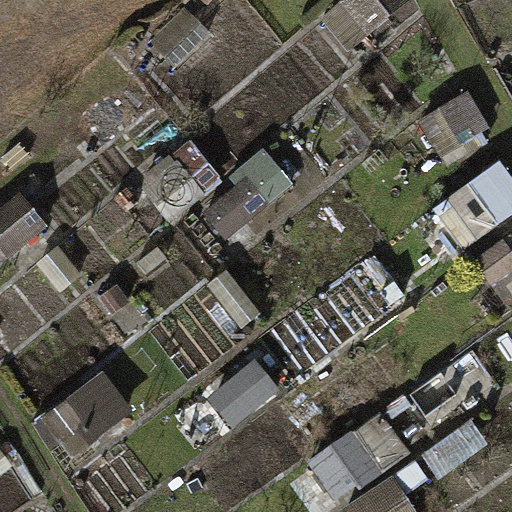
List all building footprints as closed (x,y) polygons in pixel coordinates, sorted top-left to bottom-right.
[(341,0),(366,31),(405,0),(341,0)] [(423,117),(445,159),(495,134),(474,92),(423,117)] [(205,208),(227,237),(296,184),(274,156),(205,208)] [(438,208),(467,249),(511,217),(511,168),(506,160),(438,208)] [(511,240),(482,261),(511,303),(511,240)] [(237,425),(283,391),(261,362),(215,397),(237,425)] [(109,372),(46,418),(75,457),(137,411),(109,372)] [(478,423),(426,455),(441,480),(493,447),(478,423)] [(355,511),(417,511),(410,483),(352,498),(355,511)]
